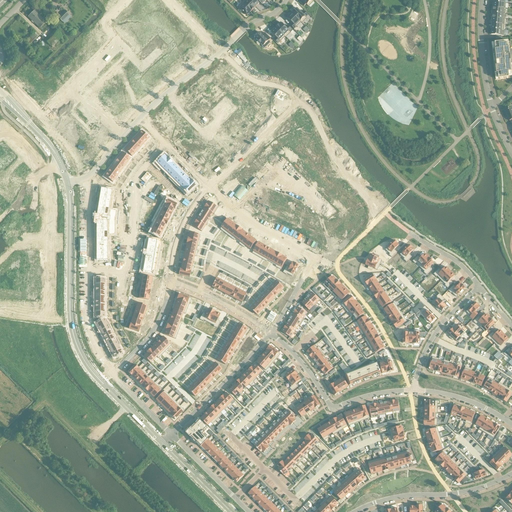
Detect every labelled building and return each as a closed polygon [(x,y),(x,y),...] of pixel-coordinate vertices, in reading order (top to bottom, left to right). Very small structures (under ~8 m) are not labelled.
[(248,0),(244,0),(243,2),(252,11),(256,7),(248,0)] [(153,4),(148,9),(151,11),(152,10),(157,14),(164,7),(160,2),(155,7),(153,4)] [(243,2),(238,7),(243,12),(244,12),(247,16),(252,11),(243,2)] [(164,7),(157,14),(161,18),(159,20),(162,22),(166,18),(164,15),(168,11),(164,7)] [(297,8),(292,13),(301,22),(302,23),(307,18),(306,17),(308,15),(304,11),(302,13),(297,8)] [(65,11),(58,18),(64,24),(71,17),(65,11)] [(292,13),(288,18),(292,23),(290,25),(294,29),(301,22),(292,13)] [(111,23),(111,24),(116,28),(123,20),(119,16),(114,21),(113,20),(111,23)] [(169,21),(165,25),(167,28),(169,26),(173,30),(180,23),(176,19),(172,23),(169,21)] [(123,20),(116,28),(120,32),(127,25),(123,20)] [(180,23),(173,30),(177,35),(176,36),(178,39),(183,34),(180,32),(185,27),(180,23)] [(281,23),(276,28),(285,37),(286,38),(293,31),(288,26),(286,28),(281,23)] [(127,25),(120,32),(124,36),(132,29),(127,25)] [(276,28),(271,33),(276,37),(274,39),(278,44),(285,37),(276,28)] [(124,36),(128,41),(129,41),(136,33),(132,29),(124,36)] [(492,29),(491,35),(496,35),(496,39),(501,38),(501,36),(504,36),(504,35),(504,30),(492,29)] [(136,33),(129,41),(133,45),(140,38),(136,33)] [(261,33),(256,38),(258,41),(261,44),(261,43),(263,45),(262,46),(264,49),(265,48),(270,43),(269,41),(271,39),(265,33),(263,35),(261,33)] [(97,35),(93,39),(100,46),(101,46),(105,42),(100,38),(100,37),(98,35),(97,35)] [(140,38),(133,45),(137,49),(145,42),(140,38)] [(93,39),(89,43),(97,50),(100,46),(93,39)] [(199,42),(195,46),(202,54),(203,53),(204,54),(206,51),(206,50),(206,49),(199,42)] [(511,74),(511,63),(511,53),(510,54),(509,51),(508,42),(492,44),(496,80),(511,78),(511,74)] [(89,43),(85,47),(93,54),(97,50),(89,43)] [(189,49),(186,51),(191,56),(193,53),(198,58),(202,54),(195,46),(190,50),(189,49)] [(85,47),(82,50),(89,58),(93,54),(85,47)] [(82,50),(78,54),(85,62),(89,58),(82,50)] [(179,55),(175,59),(182,67),(187,62),(182,58),(185,55),(180,51),(178,53),(179,55)] [(78,54),(74,58),(81,65),(85,62),(78,54)] [(74,58),(70,62),(77,69),(78,69),(81,66),(81,65),(74,58)] [(169,62),(166,64),(171,69),(174,66),(178,71),(182,67),(175,59),(171,63),(169,62)] [(127,60),(124,64),(131,71),(134,68),(127,60)] [(70,62),(66,66),(73,73),(77,69),(70,62)] [(124,64),(120,67),(128,75),(131,71),(124,64)] [(220,68),(219,70),(223,75),(221,77),(226,82),(229,80),(228,79),(232,74),(228,70),(229,70),(226,67),(226,68),(223,65),(220,68)] [(66,66),(62,69),(70,77),(73,73),(66,66)] [(162,70),(158,74),(165,82),(170,77),(165,73),(168,71),(163,66),(160,69),(162,70)] [(120,67),(117,71),(124,78),(128,75),(120,67)] [(62,69),(58,73),(66,81),(70,77),(62,69)] [(22,71),(15,79),(19,82),(26,75),(22,71)] [(117,71),(113,74),(121,81),(124,78),(117,71)] [(58,73),(55,77),(62,84),(62,85),(66,81),(58,73)] [(113,74),(110,78),(117,85),(121,81),(113,74)] [(152,77),(149,79),(154,84),(156,82),(161,86),(165,82),(158,74),(154,79),(152,77)] [(19,82),(18,83),(22,87),(22,86),(30,79),(26,75),(19,82)] [(209,76),(204,81),(213,90),(218,86),(218,87),(221,84),(216,78),(214,81),(209,76)] [(55,77),(51,81),(58,88),(62,84),(55,77)] [(110,78),(107,81),(114,88),(117,85),(110,78)] [(30,79),(22,86),(26,90),(34,83),(30,79)] [(107,81),(103,84),(111,91),(114,88),(107,81)] [(204,81),(200,85),(205,90),(202,92),(207,98),(210,95),(209,94),(213,90),(204,81)] [(149,82),(146,86),(153,93),(156,90),(149,82)] [(34,83),(26,90),(30,94),(37,87),(34,83)] [(103,84),(100,88),(107,95),(111,91),(103,84)] [(237,86),(232,91),(235,94),(237,92),(241,96),(239,98),(240,98),(249,89),(244,84),(240,89),(237,86)] [(146,86),(142,89),(150,96),(153,93),(146,86)] [(37,87),(30,94),(34,98),(41,91),(37,87)] [(100,88),(96,91),(104,98),(107,95),(100,88)] [(142,89),(139,93),(146,100),(150,96),(142,89)] [(249,89),(240,98),(244,102),(243,103),(246,105),(251,100),(248,98),(253,93),(249,89)] [(190,90),(185,95),(186,95),(195,104),(199,100),(200,101),(202,98),(197,93),(195,95),(190,90)] [(41,91),(34,98),(38,102),(45,94),(41,91)] [(96,91),(93,95),(100,102),(104,98),(96,91)] [(139,93),(135,96),(143,103),(146,100),(139,93)] [(262,95),(257,100),(260,103),(260,102),(265,106),(269,102),(270,103),(272,100),(271,100),(274,97),(271,94),(269,93),(265,97),(262,95)] [(38,102),(37,102),(42,106),(46,101),(48,102),(49,100),(49,98),(45,94),(38,102)] [(186,95),(181,99),(186,104),(183,106),(188,112),(191,109),(191,108),(195,104),(186,95)] [(135,96),(132,99),(139,107),(143,103),(135,96)] [(132,99),(129,103),(136,110),(139,107),(132,99)] [(129,103),(125,106),(133,113),(136,110),(129,103)] [(171,104),(167,108),(175,116),(176,117),(179,113),(171,104)] [(125,106),(122,110),(129,117),(133,113),(125,106)] [(167,108),(164,111),(172,119),(175,116),(167,108)] [(122,110),(118,113),(126,120),(129,117),(122,110)] [(164,111),(161,114),(170,123),(173,119),(172,119),(164,111)] [(250,111),(246,115),(254,124),(259,120),(250,111)] [(293,117),(289,121),(293,125),(293,126),(295,129),(301,123),(298,121),(303,116),(301,114),(298,111),(296,114),(295,113),(293,116),(293,117)] [(118,113),(115,117),(122,124),(126,120),(118,113)] [(66,114),(58,123),(63,128),(66,131),(65,133),(70,138),(71,136),(76,141),(75,143),(80,148),(81,146),(84,149),(86,147),(93,154),(101,145),(103,147),(108,141),(106,140),(109,137),(98,126),(95,130),(99,134),(91,142),(68,119),(69,117),(66,114)] [(161,114),(158,117),(167,126),(170,123),(161,114)] [(245,115),(241,119),(250,128),(254,124),(246,115),(245,115)] [(158,117),(154,120),(163,129),(167,126),(158,117)] [(239,121),(234,126),(235,127),(243,135),(248,131),(239,121)] [(235,127),(231,131),(239,139),(243,135),(235,127)] [(181,137),(176,142),(181,146),(190,137),(186,133),(186,132),(183,129),(178,135),(181,137)] [(299,131),(294,136),(297,139),(297,138),(302,142),(311,133),(306,129),(302,133),(299,131)] [(142,131),(139,134),(146,141),(149,138),(142,131)] [(228,132),(223,137),(232,146),(237,142),(228,132)] [(311,133),(302,142),(306,146),(305,147),(308,150),(313,145),(311,142),(315,138),(311,133)] [(139,134),(136,137),(143,144),(146,141),(139,134)] [(274,135),(270,140),(279,149),(283,145),(284,146),(286,143),(281,138),(279,140),(274,135)] [(136,137),(133,140),(140,147),(143,144),(136,137)] [(190,137),(181,146),(185,150),(189,146),(192,148),(197,143),(195,140),(194,141),(190,137)] [(223,137),(219,141),(228,150),(232,146),(223,137)] [(133,140),(130,144),(137,150),(140,147),(133,140)] [(270,140),(266,144),(275,153),(279,149),(270,140)] [(217,143),(212,147),(221,157),(226,152),(217,143)] [(130,144),(127,147),(135,153),(137,150),(130,144)] [(263,146),(259,151),(268,160),(272,156),(263,146)] [(127,147),(124,150),(132,157),(135,153),(127,147)] [(212,147),(208,152),(217,161),(221,157),(212,147)] [(311,152),(306,157),(309,160),(309,159),(313,163),(322,154),(318,150),(314,154),(311,152)] [(259,151),(255,155),(264,164),(268,160),(259,151)] [(122,152),(119,156),(128,162),(130,158),(122,152)] [(205,154),(201,159),(210,168),(215,164),(205,154)] [(322,154),(313,163),(318,167),(317,168),(320,171),(325,166),(322,163),(327,159),(322,154)] [(164,155),(155,164),(159,168),(168,159),(164,155)] [(119,156),(117,159),(125,165),(128,162),(119,156)] [(252,157),(248,162),(257,171),(261,166),(252,157)] [(117,159),(114,163),(122,169),(125,165),(117,159)] [(168,159),(159,168),(161,166),(164,170),(172,162),(168,159)] [(201,159),(197,163),(206,172),(210,168),(201,159)] [(172,162),(164,170),(168,174),(176,167),(172,163),(172,162)] [(248,162),(244,166),(253,175),(257,171),(248,162)] [(114,163),(112,166),(120,172),(122,169),(114,163)] [(112,166),(109,170),(117,176),(120,172),(112,166)] [(176,167),(168,174),(172,178),(171,178),(171,179),(179,170),(176,167)] [(241,168),(237,172),(246,182),(250,177),(241,168)] [(109,170),(107,173),(115,179),(117,176),(109,170)] [(179,170),(171,179),(175,182),(183,174),(179,170)] [(324,172),(318,177),(321,180),(322,180),(326,184),(335,174),(331,170),(326,175),(324,172)] [(237,173),(233,177),(242,186),(246,182),(237,172),(237,173)] [(107,173),(104,176),(112,182),(115,179),(107,173)] [(183,174),(175,182),(179,186),(187,178),(183,174)] [(335,174),(326,184),(330,188),(329,189),(332,191),(337,186),(335,184),(339,179),(335,175),(335,174)] [(187,178),(179,186),(183,190),(191,181),(189,179),(189,180),(187,178)] [(230,179),(226,183),(235,192),(239,188),(230,179)] [(191,181),(183,190),(187,194),(195,185),(191,181)] [(226,183),(222,188),(231,197),(235,192),(226,183)] [(95,220),(95,221),(96,221),(96,224),(96,227),(96,230),(96,234),(96,238),(96,241),(96,244),(96,247),(96,251),(96,254),(96,257),(96,261),(107,261),(107,254),(107,247),(107,241),(107,234),(114,234),(115,234),(115,233),(115,221),(115,218),(116,212),(116,211),(115,211),(109,210),(110,203),(111,197),(112,190),(101,188),(100,192),(99,195),(99,198),(99,202),(98,205),(97,208),(97,211),(97,214),(96,214),(96,215),(95,220)] [(338,191),(333,196),(335,199),(336,198),(340,202),(349,193),(345,189),(340,193),(338,191)] [(349,193),(340,202),(344,207),(346,210),(352,205),(349,202),(354,198),(349,193)] [(251,197),(247,210),(253,212),(253,211),(257,199),(251,197)] [(165,199),(163,203),(174,209),(177,205),(165,199)] [(257,199),(253,211),(258,213),(262,201),(257,199)] [(208,201),(204,207),(214,214),(218,208),(208,201)] [(262,201),(258,213),(262,215),(267,203),(262,201)] [(163,203),(161,207),(172,213),(174,209),(163,203)] [(262,215),(268,217),(271,205),(267,204),(267,203),(262,215)] [(271,205),(268,217),(273,218),(277,206),(272,204),(271,205)] [(277,206),(273,218),(278,220),(282,208),(277,206)] [(356,206),(348,214),(351,217),(352,216),(356,220),(360,216),(361,217),(363,214),(365,211),(361,206),(358,209),(356,206)] [(159,211),(170,217),(172,213),(161,207),(162,208),(160,211),(159,211)] [(204,207),(200,214),(209,219),(213,213),(214,214),(204,207)] [(286,210),(281,221),(285,223),(291,212),(286,210)] [(159,211),(157,215),(168,221),(168,220),(170,217),(159,211)] [(291,212),(285,223),(290,225),(295,215),(295,214),(291,212)] [(200,214),(196,220),(205,225),(209,219),(200,214)] [(157,215),(155,219),(166,225),(168,221),(157,215)] [(295,215),(290,225),(293,227),(298,217),(295,215)] [(293,227),(298,230),(298,229),(302,220),(303,218),(299,216),(298,217),(293,227)] [(154,223),(164,229),(166,225),(155,219),(157,220),(155,224),(154,223)] [(228,219),(220,229),(225,233),(233,223),(228,219)] [(195,222),(192,226),(201,232),(204,227),(205,225),(196,220),(195,222)] [(306,222),(301,231),(306,233),(310,224),(311,222),(307,220),(306,222)] [(154,223),(152,227),(162,233),(164,229),(154,223)] [(233,223),(225,233),(230,236),(238,226),(237,226),(233,223)] [(310,235),(309,235),(314,237),(319,226),(315,224),(314,226),(310,235)] [(238,226),(230,236),(235,240),(242,230),(238,226)] [(153,228),(151,232),(160,237),(162,233),(152,227),(152,228),(153,228)] [(323,233),(321,234),(321,238),(323,238),(324,241),(329,241),(328,228),(322,228),(323,233)] [(242,230),(235,240),(235,239),(240,243),(239,244),(247,234),(242,230),(243,230),(242,230)] [(187,238),(200,241),(199,240),(200,235),(189,232),(188,238),(187,238)] [(247,234),(239,244),(244,247),(252,237),(247,234)] [(252,237),(244,247),(244,248),(246,246),(251,249),(257,241),(252,237)] [(187,238),(186,243),(199,246),(200,241),(187,238)] [(148,239),(142,273),(153,275),(153,271),(158,241),(148,239)] [(389,246),(385,250),(390,254),(389,255),(392,258),(397,253),(395,250),(399,245),(398,244),(395,241),(392,243),(392,242),(389,245),(390,246),(389,246)] [(259,242),(252,253),(257,256),(264,245),(259,242)] [(186,243),(185,248),(198,251),(197,251),(198,246),(199,246),(186,243)] [(264,245),(257,256),(262,259),(268,248),(264,245)] [(404,250),(400,254),(404,259),(404,260),(406,262),(412,257),(409,255),(414,250),(412,248),(409,245),(407,248),(406,247),(404,250)] [(185,248),(184,254),(196,257),(198,251),(185,248)] [(268,248),(262,259),(266,261),(273,250),(268,248)] [(273,250),(266,261),(267,262),(267,260),(272,263),(278,253),(277,253),(273,250)] [(13,256),(5,304),(40,309),(40,253),(17,253),(13,256)] [(278,253),(272,263),(276,266),(276,267),(282,256),(278,253)] [(368,260),(380,265),(382,260),(378,259),(379,256),(375,255),(375,256),(371,254),(368,260)] [(418,256),(413,261),(415,264),(416,263),(420,268),(430,258),(429,258),(425,254),(422,257),(421,258),(420,259),(418,256)] [(282,256),(276,267),(281,270),(287,259),(282,256),(283,256),(282,256)] [(430,258),(420,268),(424,272),(427,275),(432,270),(429,267),(434,263),(431,260),(430,259),(430,258)] [(183,259),(182,264),(194,267),(192,266),(193,261),(183,259)] [(368,260),(365,265),(369,267),(368,269),(372,270),(373,268),(377,270),(380,265),(368,260)] [(287,266),(283,273),(287,274),(292,277),(295,272),(296,272),(298,269),(297,268),(298,268),(299,265),(295,263),(293,262),(293,263),(290,268),(287,266)] [(180,269),(193,272),(194,267),(182,264),(180,269)] [(439,269),(434,274),(437,277),(441,281),(450,272),(446,267),(443,270),(442,271),(442,272),(439,269)] [(180,269),(178,275),(189,277),(190,272),(193,273),(193,272),(180,269)] [(450,272),(441,281),(446,285),(445,285),(448,288),(453,283),(450,280),(451,280),(452,279),(455,276),(450,272)] [(374,274),(364,281),(367,286),(368,286),(376,280),(377,279),(374,274)] [(332,276),(323,285),(328,289),(337,281),(337,280),(332,276)] [(216,278),(211,287),(212,287),(216,289),(220,280),(216,278)] [(220,280),(216,289),(219,291),(224,282),(220,280)] [(337,281),(328,289),(332,294),(334,292),(333,292),(341,285),(337,280),(337,281)] [(376,280),(368,286),(371,290),(379,284),(376,280)] [(277,281),(274,284),(281,291),(284,288),(277,281)] [(224,282),(219,291),(223,293),(228,284),(224,282)] [(454,285),(448,291),(451,294),(452,293),(456,297),(460,293),(461,294),(464,291),(463,290),(465,288),(462,285),(461,283),(456,288),(454,285)] [(228,284),(223,293),(227,295),(231,286),(228,284)] [(274,284),(271,287),(278,294),(281,291),(274,284)] [(379,284),(371,290),(373,294),(374,295),(382,289),(382,288),(379,284)] [(334,292),(332,294),(336,298),(338,296),(345,289),(341,285),(333,292),(334,292)] [(231,286),(227,295),(230,297),(235,288),(231,286)] [(271,287),(268,290),(275,297),(278,294),(271,287)] [(373,294),(376,299),(377,299),(386,293),(387,292),(384,287),(382,288),(382,289),(374,295),(373,294)] [(235,288),(230,297),(234,299),(239,290),(235,288)] [(345,289),(338,296),(342,301),(349,294),(349,293),(345,289)] [(239,290),(234,299),(238,301),(243,292),(239,290)] [(268,290),(265,293),(272,300),(275,297),(268,290)] [(243,292),(238,301),(242,303),(246,294),(243,292)] [(312,292),(307,298),(315,305),(320,300),(312,292)] [(265,293),(262,296),(270,303),(272,300),(265,293)] [(386,293),(377,299),(380,303),(389,297),(386,293)] [(179,294),(177,299),(189,304),(191,299),(179,294)] [(437,298),(433,302),(437,306),(436,307),(439,309),(440,309),(442,311),(445,308),(447,306),(442,302),(445,299),(439,294),(437,297),(437,298)] [(262,296),(259,299),(267,306),(270,303),(262,296)] [(351,296),(341,304),(344,308),(354,301),(355,301),(351,296)] [(389,297),(380,303),(383,308),(393,301),(390,296),(389,297)] [(307,298),(302,303),(309,311),(315,305),(307,298)] [(176,302),(175,304),(187,309),(189,304),(177,299),(176,301),(176,302)] [(259,299),(257,302),(264,309),(267,306),(259,299)] [(354,301),(344,308),(348,313),(358,305),(355,301),(354,301)] [(257,302),(254,305),(261,312),(264,309),(257,302)] [(421,302),(413,310),(416,315),(425,306),(421,302)] [(133,307),(133,308),(145,312),(147,306),(137,303),(136,308),(133,307)] [(394,303),(384,310),(387,315),(398,308),(394,303)] [(470,308),(466,312),(471,316),(470,317),(473,320),(478,314),(475,312),(480,307),(478,306),(476,303),(473,305),(472,304),(470,307),(470,308)] [(175,304),(173,309),(185,314),(187,309),(175,304)] [(254,305),(251,309),(258,315),(261,312),(254,305)] [(358,305),(348,313),(351,317),(353,316),(353,315),(361,309),(358,305)] [(298,307),(294,313),(303,319),(307,313),(298,307)] [(133,308),(131,313),(133,313),(143,317),(145,312),(133,308)] [(398,308),(387,315),(390,319),(401,312),(398,308)] [(173,309),(172,314),(181,318),(183,313),(185,314),(173,309)] [(203,313),(199,319),(203,321),(203,320),(209,323),(215,311),(209,309),(206,314),(203,313)] [(361,309),(353,315),(353,316),(356,320),(365,314),(361,309)] [(426,309),(422,314),(426,318),(425,319),(428,321),(431,323),(433,321),(435,319),(433,316),(430,313),(430,314),(426,309)] [(215,311),(209,323),(214,326),(213,327),(217,328),(220,322),(217,320),(220,315),(215,312),(215,311)] [(401,312),(390,319),(393,323),(393,324),(404,316),(401,312)] [(130,317),(130,318),(142,322),(143,317),(133,313),(131,318),(130,317)] [(294,313),(290,319),(299,325),(299,326),(300,326),(304,320),(303,319),(294,313)] [(172,314),(170,319),(181,324),(182,324),(179,323),(181,318),(172,314)] [(479,316),(473,322),(476,324),(477,324),(481,328),(490,319),(486,315),(483,318),(481,319),(479,316)] [(393,323),(393,324),(396,328),(407,321),(404,316),(393,324),(393,323)] [(366,317),(355,323),(358,327),(368,321),(368,320),(366,317)] [(130,318),(128,323),(140,327),(142,322),(130,318)] [(105,319),(96,324),(98,328),(107,323),(105,319)] [(167,324),(179,329),(181,324),(170,319),(168,324),(167,324)] [(290,319),(286,325),(295,331),(299,326),(299,325),(290,319)] [(490,319),(481,328),(485,332),(495,323),(492,320),(491,319),(490,319)] [(368,321),(358,327),(360,331),(371,324),(371,325),(371,324),(369,320),(368,320),(368,321)] [(107,323),(98,328),(100,331),(109,327),(107,323)] [(128,323),(126,328),(138,332),(140,327),(128,323)] [(238,323),(236,327),(245,332),(247,328),(238,323)] [(167,324),(165,329),(177,334),(179,329),(167,324)] [(371,324),(360,331),(363,335),(364,334),(373,328),(371,325),(371,324)] [(286,325),(282,332),(291,338),(295,331),(286,325)] [(453,329),(461,337),(465,333),(460,329),(461,328),(457,325),(453,329)] [(109,327),(100,331),(102,335),(111,331),(109,327)] [(236,327),(234,331),(242,336),(245,332),(236,327)] [(364,334),(366,338),(367,337),(375,332),(373,328),(364,334)] [(166,330),(164,335),(175,339),(177,334),(165,329),(166,330)] [(453,329),(448,333),(451,336),(449,337),(452,340),(454,339),(458,342),(462,338),(461,337),(453,329)] [(401,335),(401,340),(403,340),(403,343),(409,344),(409,343),(408,343),(409,333),(409,330),(403,330),(403,335),(401,335)] [(493,332),(487,337),(490,340),(491,340),(495,344),(504,335),(500,330),(497,333),(495,335),(493,332)] [(111,331),(102,335),(104,339),(113,334),(111,331)] [(234,331),(232,334),(240,339),(242,336),(234,331)] [(414,331),(414,333),(414,344),(419,344),(420,340),(420,338),(420,337),(425,337),(428,333),(420,332),(420,331),(414,331)] [(366,338),(365,338),(367,342),(370,340),(378,336),(375,332),(367,337),(366,338)] [(113,334),(104,339),(106,343),(115,338),(113,334)] [(232,334),(230,338),(238,343),(240,339),(232,334)] [(504,335),(495,344),(499,348),(498,349),(501,351),(507,346),(504,343),(508,339),(504,335)] [(370,340),(367,342),(369,346),(374,344),(380,340),(378,336),(370,340)] [(163,337),(159,340),(168,349),(172,345),(163,337)] [(115,338),(106,343),(108,346),(117,342),(115,338)] [(230,338),(227,341),(236,347),(238,343),(230,338)] [(159,340),(156,343),(165,352),(168,349),(159,340)] [(374,344),(369,346),(372,350),(373,350),(377,347),(382,344),(380,340),(374,344)] [(227,341),(225,345),(234,350),(236,347),(227,341)] [(117,342),(108,346),(110,350),(119,345),(117,342)] [(156,343),(153,346),(162,355),(165,352),(156,343)] [(317,344),(306,352),(311,358),(321,350),(322,350),(317,344)] [(377,347),(373,350),(375,354),(385,348),(382,344),(377,347)] [(119,345),(110,350),(112,354),(121,349),(119,345)] [(225,345),(223,349),(232,354),(234,350),(225,345)] [(271,345),(267,350),(277,359),(281,354),(271,345)] [(150,349),(159,358),(162,355),(153,346),(150,349)] [(121,349),(112,354),(114,358),(123,353),(121,349)] [(150,349),(146,352),(154,360),(157,357),(158,358),(159,358),(150,349)] [(223,349),(221,352),(229,357),(232,354),(223,349)] [(266,352),(264,354),(274,363),(277,359),(267,350),(265,352),(266,352)] [(321,350),(311,358),(316,364),(324,357),(325,356),(321,350)] [(147,353),(143,356),(150,363),(154,360),(146,352),(146,353),(147,353)] [(221,352),(219,356),(227,361),(229,357),(221,352)] [(264,354),(260,358),(270,367),(274,363),(264,354)] [(219,356),(216,360),(225,365),(227,361),(219,356)] [(324,357),(316,364),(320,369),(329,362),(324,357)] [(430,363),(429,367),(430,367),(429,369),(435,371),(438,360),(439,360),(439,359),(433,357),(431,363),(430,363)] [(260,358),(257,363),(266,371),(270,367),(260,358)] [(390,358),(385,360),(388,372),(388,373),(393,371),(390,358)] [(385,360),(379,361),(382,374),(388,372),(385,360)] [(435,371),(441,373),(444,362),(444,361),(439,360),(438,360),(435,371)] [(444,362),(441,373),(447,374),(450,363),(450,362),(444,360),(444,361),(444,362)] [(329,362),(320,369),(325,375),(333,368),(329,362)] [(215,363),(212,366),(219,373),(222,370),(215,363)] [(343,363),(339,366),(343,371),(347,368),(343,363)] [(346,375),(345,376),(349,386),(350,386),(352,385),(353,385),(352,384),(355,383),(359,381),(364,379),(369,378),(374,376),(378,374),(381,373),(377,363),(374,364),(346,375)] [(450,363),(447,374),(452,376),(453,376),(456,365),(450,363)] [(252,367),(252,368),(259,375),(262,371),(255,364),(252,367)] [(135,365),(127,372),(131,375),(139,367),(138,368),(135,365)] [(452,376),(459,378),(462,366),(456,365),(453,376),(452,376)] [(212,366),(209,369),(216,376),(219,373),(212,366)] [(139,367),(131,375),(131,376),(131,375),(134,378),(143,370),(143,369),(142,370),(139,367)] [(249,371),(248,371),(249,371),(256,378),(259,375),(252,368),(252,367),(249,371)] [(466,367),(461,378),(466,380),(470,371),(471,369),(466,367)] [(209,369),(206,372),(213,379),(216,376),(209,369)] [(143,370),(134,378),(137,381),(146,373),(143,370)] [(286,371),(280,375),(283,379),(285,377),(289,381),(297,375),(298,375),(297,375),(296,373),(294,370),(288,374),(286,371)] [(249,371),(246,374),(253,382),(254,382),(256,379),(257,379),(256,378),(249,371)] [(470,371),(466,380),(471,382),(475,373),(470,371)] [(471,382),(471,383),(476,385),(480,375),(481,373),(476,371),(475,373),(471,382)] [(206,372),(203,375),(210,382),(213,379),(206,372)] [(146,373),(137,381),(140,385),(148,377),(145,374),(146,373)] [(246,374),(242,377),(249,384),(251,386),(254,383),(254,382),(253,382),(246,374)] [(203,375),(200,378),(207,385),(210,382),(203,375)] [(289,381),(288,382),(291,387),(290,388),(292,391),(298,387),(296,384),(298,382),(301,380),(297,375),(289,381)] [(480,375),(476,385),(481,387),(485,377),(480,375)] [(148,377),(140,385),(143,388),(152,380),(148,377)] [(239,380),(246,387),(249,384),(242,377),(239,380)] [(342,377),(338,380),(344,389),(349,386),(342,377)] [(200,378),(197,381),(204,388),(207,385),(200,378)] [(490,378),(483,388),(488,391),(494,382),(495,381),(490,378)] [(152,380),(143,388),(147,391),(156,382),(155,382),(155,383),(152,380)] [(236,383),(236,384),(243,391),(246,387),(239,380),(236,383)] [(338,380),(333,383),(333,384),(334,384),(339,392),(344,389),(338,380)] [(197,381),(194,384),(201,391),(204,388),(197,381)] [(156,382),(147,391),(150,394),(159,385),(156,382)] [(494,382),(488,391),(493,393),(493,394),(498,385),(494,382)] [(498,385),(493,394),(497,396),(504,386),(499,383),(498,385)] [(194,384),(191,387),(198,394),(201,391),(194,384)] [(236,384),(233,387),(240,394),(243,391),(236,384)] [(333,384),(329,387),(335,396),(340,393),(339,392),(334,384),(333,384)] [(159,385),(150,394),(153,398),(161,390),(158,387),(159,386),(159,385)] [(504,386),(497,396),(502,399),(509,389),(504,386)] [(191,387),(188,390),(195,397),(198,394),(191,387)] [(233,387),(229,390),(238,399),(242,395),(240,394),(233,387)] [(502,399),(501,400),(506,403),(511,393),(511,390),(509,389),(502,399)] [(165,391),(155,400),(159,404),(168,395),(165,391)] [(224,396),(223,396),(230,403),(231,403),(232,405),(235,401),(234,400),(227,393),(224,396)] [(313,394),(308,397),(315,408),(320,405),(313,394)] [(168,395),(159,404),(163,408),(172,399),(168,395)] [(220,399),(220,400),(220,399),(228,407),(229,408),(232,405),(231,403),(230,403),(223,396),(224,396),(223,396),(220,399)] [(308,397),(304,401),(304,402),(304,401),(311,411),(315,408),(308,397)] [(172,399),(163,408),(167,411),(176,402),(172,399)] [(220,400),(217,403),(224,410),(225,411),(228,407),(220,399),(220,400)] [(398,400),(391,401),(392,412),(400,411),(398,400)] [(298,401),(293,404),(295,407),(302,417),(306,414),(300,404),(299,403),(298,401)] [(300,404),(306,414),(311,411),(304,401),(304,402),(300,404)] [(391,401),(383,403),(385,413),(386,413),(392,412),(391,401)] [(176,402),(167,411),(169,413),(168,414),(170,416),(180,406),(176,402)] [(214,406),(221,413),(223,414),(224,415),(227,413),(225,411),(224,410),(217,403),(214,406)] [(383,403),(376,404),(379,416),(386,414),(386,413),(385,413),(383,403)] [(376,404),(369,405),(371,418),(379,417),(379,416),(376,404)] [(210,409),(211,409),(219,418),(223,414),(221,413),(214,406),(214,405),(210,409)] [(454,405),(451,415),(456,417),(460,407),(459,407),(454,405)] [(180,406),(170,416),(174,420),(184,410),(180,406)] [(365,406),(360,408),(365,420),(370,418),(365,406)] [(456,417),(455,419),(460,421),(465,409),(459,407),(460,407),(456,417)] [(360,408),(355,410),(360,422),(365,420),(360,408)] [(210,409),(207,412),(216,421),(219,418),(211,409),(210,409)] [(465,409),(460,421),(466,423),(470,411),(465,409)] [(284,414),(293,423),(296,421),(294,419),(296,418),(292,415),(293,414),(292,414),(288,410),(284,414)] [(355,410),(350,412),(354,424),(360,422),(355,410)] [(470,411),(466,423),(471,425),(475,413),(470,411)] [(207,412),(204,415),(211,422),(213,424),(216,421),(207,412)] [(350,412),(345,414),(349,426),(354,424),(350,412)] [(283,413),(279,417),(280,419),(281,418),(288,426),(289,424),(291,426),(293,423),(284,414),(283,413)] [(204,415),(201,419),(208,426),(208,425),(210,427),(213,424),(211,422),(204,415)] [(337,418),(336,418),(343,429),(348,426),(341,416),(337,418)] [(481,416),(476,424),(480,427),(486,419),(481,416)] [(277,422),(284,429),(288,426),(281,418),(280,419),(277,422)] [(336,418),(331,421),(332,421),(338,432),(343,429),(336,418),(337,418),(336,418)] [(480,427),(479,429),(484,432),(491,421),(486,419),(480,427)] [(187,433),(186,433),(188,434),(188,435),(189,436),(191,438),(191,437),(194,441),(196,440),(198,442),(196,443),(197,444),(197,443),(201,447),(202,447),(201,446),(208,440),(206,438),(208,436),(205,433),(209,429),(200,420),(197,422),(196,424),(192,428),(191,428),(190,429),(187,433)] [(275,420),(271,424),(273,426),(280,433),(284,429),(277,422),(275,420)] [(332,421),(327,424),(332,433),(333,435),(338,432),(332,421)] [(491,421),(484,432),(488,435),(495,424),(491,421)] [(327,424),(322,427),(328,436),(328,435),(332,433),(327,424)] [(488,435),(487,438),(492,441),(493,438),(500,427),(495,424),(488,435)] [(269,430),(276,437),(280,433),(273,426),(269,430)] [(401,426),(389,430),(391,436),(403,432),(401,426)] [(322,427),(318,430),(324,441),(329,438),(328,435),(328,436),(322,427)] [(437,428),(425,432),(427,437),(439,433),(437,428)] [(265,433),(273,441),(276,437),(269,430),(268,429),(265,433)] [(264,432),(260,436),(261,437),(269,445),(273,441),(265,433),(264,432)] [(403,432),(391,436),(392,442),(405,438),(404,434),(403,433),(403,432)] [(439,433),(427,437),(429,442),(441,438),(439,433)] [(309,434),(307,437),(315,445),(319,441),(316,438),(315,437),(312,434),(310,436),(309,434)] [(261,437),(257,441),(258,441),(266,450),(269,448),(267,446),(269,445),(261,437)] [(307,437),(304,439),(306,440),(304,442),(312,449),(315,445),(307,437)] [(429,442),(428,442),(430,448),(441,444),(443,444),(441,438),(429,442)] [(255,439),(251,442),(254,445),(257,449),(258,449),(261,453),(263,451),(264,452),(266,450),(258,441),(257,441),(255,439)] [(208,440),(201,446),(202,447),(204,449),(211,443),(208,440)] [(304,442),(300,446),(308,453),(312,449),(304,442)] [(211,443),(204,449),(207,452),(214,445),(211,443)] [(441,444),(430,448),(432,453),(443,449),(441,444)] [(214,445),(207,452),(210,455),(217,448),(214,445)] [(300,446),(297,449),(304,457),(308,453),(300,446)] [(511,454),(504,446),(500,450),(509,459),(511,455),(511,454)] [(217,448),(210,455),(213,458),(220,451),(217,448)] [(297,449),(293,453),(301,461),(305,457),(304,457),(297,449)] [(500,450),(496,454),(505,463),(509,459),(500,450)] [(220,451),(213,458),(216,461),(223,454),(220,451)] [(409,451),(403,452),(406,465),(412,463),(411,460),(413,459),(412,455),(410,456),(409,451)] [(403,452),(397,454),(400,466),(401,466),(406,465),(403,452)] [(444,452),(435,460),(439,464),(448,456),(444,452)] [(293,453),(289,457),(296,464),(296,465),(297,465),(301,461),(293,453)] [(223,454),(216,461),(219,464),(226,457),(223,454)] [(397,454),(391,456),(395,468),(400,466),(397,454)] [(496,454),(492,458),(493,460),(494,459),(501,467),(505,463),(496,454)] [(391,456),(385,457),(389,469),(395,468),(391,456)] [(439,464),(443,468),(451,460),(448,456),(439,464)] [(226,457),(219,464),(222,467),(229,461),(226,458),(226,457)] [(289,457),(285,461),(292,468),(296,465),(296,464),(289,457)] [(385,457),(380,459),(383,471),(389,470),(389,469),(385,457)] [(380,459),(374,460),(377,473),(383,471),(380,459)] [(451,460),(443,468),(447,472),(455,464),(456,463),(452,459),(451,460)] [(493,460),(490,463),(497,471),(501,467),(494,459),(493,460)] [(374,460),(368,462),(371,474),(377,473),(374,460)] [(229,461),(222,467),(225,470),(232,463),(229,461)] [(282,461),(280,463),(289,472),(292,468),(285,461),(284,462),(282,461)] [(232,463),(225,470),(228,473),(235,466),(232,463)] [(279,467),(277,469),(281,472),(281,473),(285,476),(289,472),(280,463),(278,466),(279,467)] [(455,464),(447,472),(451,475),(451,476),(459,467),(455,464)] [(235,466),(228,473),(231,476),(238,469),(235,466)] [(451,475),(451,476),(455,480),(464,470),(460,466),(459,467),(451,476),(451,475)] [(238,469),(231,476),(234,479),(241,472),(238,469)] [(357,469),(353,472),(362,482),(366,478),(357,469)] [(464,470),(455,480),(458,484),(460,482),(462,480),(465,478),(468,474),(464,470)] [(477,472),(472,474),(474,480),(479,479),(483,477),(486,476),(485,472),(484,470),(481,471),(480,470),(477,472)] [(241,472),(234,479),(237,482),(244,476),(241,472)] [(353,472),(349,476),(358,486),(357,486),(358,486),(362,482),(353,472)] [(349,476),(345,480),(353,489),(357,486),(358,486),(349,476)] [(345,480),(341,483),(342,485),(343,485),(349,493),(353,489),(345,480)] [(339,488),(339,489),(345,496),(349,493),(343,485),(342,485),(339,488)] [(255,487),(248,494),(252,497),(258,490),(255,487)] [(337,487),(333,491),(341,500),(345,496),(339,489),(339,488),(337,487)] [(258,490),(252,497),(255,500),(261,493),(258,490)] [(261,493),(255,500),(257,503),(264,496),(261,493)] [(264,496),(257,503),(260,506),(267,499),(264,496)] [(327,499),(335,507),(338,504),(330,496),(327,499)] [(326,498),(323,502),(332,510),(332,511),(335,507),(327,499),(326,498)] [(267,499),(260,506),(263,509),(270,502),(267,499)] [(270,502),(263,509),(266,511),(273,505),(270,502)] [(323,502),(320,505),(321,507),(322,507),(326,511),(330,511),(332,511),(332,510),(323,502)]
